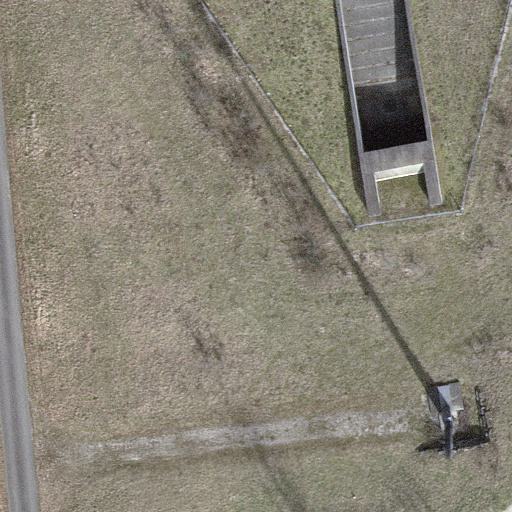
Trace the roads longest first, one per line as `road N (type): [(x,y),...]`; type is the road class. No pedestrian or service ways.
road 1 (motorway): [(274,0),(353,511)]
road 2 (track): [(0,192),(30,511)]
road 3 (motorway): [(511,295),(469,0)]
